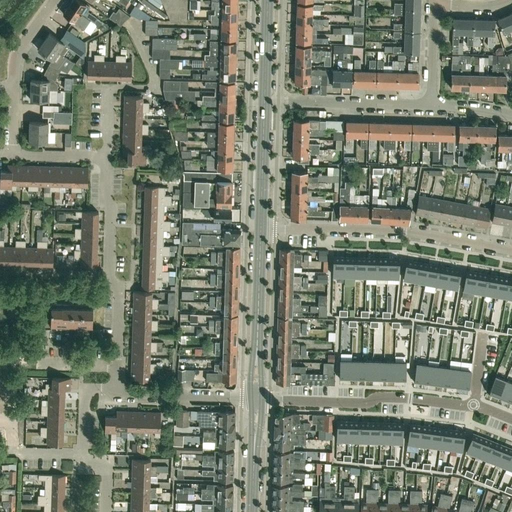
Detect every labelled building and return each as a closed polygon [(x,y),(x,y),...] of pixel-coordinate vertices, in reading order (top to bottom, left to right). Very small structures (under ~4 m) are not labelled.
[(72,0),(69,6),(88,19),(90,20),(94,23),(97,18),(87,11),(90,8),(78,0),(72,0)] [(160,0),(162,3),(170,20),(171,21),(186,22),(187,0),(160,0)] [(420,9),(420,0),(405,0),(405,3),(394,3),(394,9),(420,9)] [(222,10),(238,11),(238,5),(237,5),(237,2),(211,1),(211,6),(215,6),(215,10),(222,10)] [(296,8),(296,14),(312,14),(312,10),(323,10),(323,5),(297,4),(297,8),(296,8)] [(352,16),(356,16),(362,16),(363,16),(363,5),(352,5),(352,16)] [(88,19),(69,6),(63,14),(75,22),(74,23),(81,28),(85,23),(87,25),(90,20),(88,19)] [(110,19),(117,24),(119,25),(122,27),(126,21),(130,17),(119,8),(115,14),(114,13),(110,19)] [(405,15),(405,19),(420,20),(420,9),(394,9),(394,14),(405,15)] [(211,15),(211,20),(237,20),(237,17),(238,17),(238,11),(222,10),(221,15),(211,15)] [(328,24),(328,19),(323,19),(312,19),(312,14),(296,14),(296,20),(297,20),(297,23),(322,24),(328,24)] [(511,29),(511,25),(507,15),(498,19),(508,43),(511,41),(511,37),(509,30),(511,29)] [(463,19),(453,18),(452,45),(452,54),(457,54),(457,45),(458,45),(458,33),(463,34),(463,19)] [(420,20),(405,19),(405,24),(393,23),(393,29),(419,30),(420,20)] [(474,19),(463,19),(463,34),(467,34),(467,45),(473,45),(474,19)] [(484,19),(474,19),(473,45),(478,45),(479,34),(483,34),(484,19)] [(484,19),(483,34),(488,34),(487,45),(493,46),(494,20),(484,19)] [(221,25),(221,29),(237,29),(238,24),(237,24),(237,20),(211,20),(210,25),(221,25)] [(295,33),(316,34),(316,29),(322,29),(322,24),(297,23),(297,27),(296,27),(295,33)] [(158,28),(145,27),(145,35),(158,35),(158,28)] [(237,35),(237,29),(221,29),(216,29),(216,34),(210,34),(210,39),(236,39),(236,35),(237,35)] [(50,33),(44,41),(63,55),(69,47),(71,48),(72,48),(84,57),(84,42),(79,38),(68,31),(65,36),(66,37),(62,42),(50,33)] [(404,42),(419,43),(419,32),(393,31),(393,37),(404,38),(404,42)] [(322,38),(316,38),(316,34),(295,33),(295,38),(296,38),(296,42),(322,43),(328,43),(328,39),(322,38)] [(362,44),(362,35),(353,35),(352,35),(351,44),(362,44)] [(153,38),(152,49),(166,49),(167,44),(178,44),(178,39),(158,39),(153,38)] [(52,59),(49,64),(58,68),(66,57),(63,55),(44,41),(38,50),(52,59)] [(216,51),(237,51),(237,46),(236,45),(236,42),(210,41),(210,46),(216,47),(216,51)] [(419,53),(419,43),(404,42),(404,47),(393,47),(392,52),(419,53)] [(311,46),(296,45),(296,46),(295,46),(295,51),(296,52),(296,55),(327,56),(331,56),(331,51),(321,51),(311,51),(311,46)] [(152,58),(160,59),(171,59),(171,50),(166,50),(166,49),(152,49),(152,58)] [(237,51),(216,51),(215,55),(204,55),(204,60),(235,61),(235,57),(237,57),(237,51)] [(87,77),(98,77),(99,54),(94,54),(94,61),(88,61),(87,77)] [(99,54),(98,77),(109,78),(110,61),(104,61),(104,55),(99,54)] [(116,62),(110,61),(109,78),(120,78),(121,55),(116,55),(116,62)] [(121,55),(120,78),(131,78),(132,62),(126,62),(126,55),(121,55)] [(295,59),(294,64),(311,65),(311,60),(321,61),(327,61),(327,56),(296,55),(296,59),(295,59)] [(492,75),(488,75),(487,89),(496,90),(497,64),(497,55),(493,55),(492,75)] [(497,55),(497,64),(496,90),(505,90),(506,75),(506,69),(511,69),(511,64),(509,57),(508,56),(497,55)] [(451,88),(460,89),(461,57),(452,56),(451,74),(451,88)] [(470,64),(470,57),(461,57),(460,89),(469,89),(470,74),(465,74),(465,64),(470,64)] [(479,57),(470,57),(470,64),(474,64),(474,74),(470,74),(469,89),(478,89),(479,57)] [(487,89),(488,75),(483,75),(484,57),(479,57),(478,89),(487,89)] [(174,59),(171,59),(160,59),(159,68),(160,68),(170,69),(173,69),(174,59)] [(343,59),(342,59),(337,59),(337,70),(332,70),(332,75),(328,75),(327,75),(326,85),(333,85),(333,86),(338,86),(338,85),(342,85),(343,59)] [(347,59),(343,59),(342,85),(345,85),(345,86),(351,86),(351,85),(352,85),(352,71),(347,70),(347,59)] [(235,61),(204,60),(204,66),(220,67),(220,70),(236,70),(236,64),(235,64),(235,61)] [(364,86),(364,71),(360,71),(360,60),(354,60),(353,85),(364,86)] [(369,71),(364,71),(364,86),(374,86),(375,60),(369,60),(369,71)] [(387,86),(387,72),(383,71),(383,60),(377,60),(377,86),(387,86)] [(392,72),(387,72),(387,86),(397,87),(398,61),(392,60),(392,72)] [(408,87),(408,72),(403,72),(404,61),(398,61),(397,87),(408,87)] [(412,72),(408,72),(408,87),(418,87),(419,61),(416,61),(413,61),(412,72)] [(49,64),(47,69),(58,75),(61,70),(58,68),(49,64)] [(295,74),(327,75),(328,75),(329,70),(310,70),(311,65),(294,64),(294,70),(295,70),(295,74)] [(55,82),(55,80),(58,75),(47,69),(44,74),(47,76),(47,80),(31,80),(31,90),(58,91),(58,84),(55,82)] [(236,76),(236,70),(220,70),(208,69),(208,74),(202,74),(202,79),(235,80),(235,76),(236,76)] [(310,84),(326,85),(327,75),(295,74),(295,77),(294,77),(294,83),(295,83),(295,84),(310,84)] [(64,76),(62,87),(73,89),(75,78),(64,76)] [(163,80),(163,90),(184,91),(188,91),(188,81),(163,80)] [(205,82),(205,87),(215,87),(215,92),(235,92),(236,86),(235,86),(235,82),(205,82)] [(57,102),(58,91),(31,90),(31,100),(48,100),(48,101),(57,102)] [(187,100),(195,101),(195,91),(165,90),(165,98),(165,100),(175,100),(187,100)] [(203,96),(203,100),(234,101),(234,98),(235,98),(235,92),(215,92),(215,96),(203,96)] [(124,95),(124,107),(148,108),(149,102),(142,102),(142,96),(124,95)] [(175,108),(175,100),(165,100),(164,100),(167,108),(175,108)] [(219,106),(219,110),(235,111),(235,105),(234,105),(234,101),(203,100),(202,105),(219,106)] [(124,107),(124,118),(142,118),(142,112),(148,112),(148,108),(124,107)] [(202,119),(208,120),(234,120),(234,117),(235,117),(235,111),(219,110),(219,115),(202,114),(202,119)] [(124,118),(123,127),(148,128),(148,124),(141,124),(142,118),(124,118)] [(293,129),(325,130),(326,121),(294,120),(293,120),(293,126),(294,126),(293,129)] [(173,131),(186,131),(186,121),(173,121),(173,131)] [(343,131),(344,121),(326,121),(325,130),(326,130),(338,130),(343,131)] [(356,137),(357,122),(346,121),(346,148),(351,148),(352,137),(356,137)] [(30,122),(29,132),(48,132),(48,122),(30,122)] [(219,127),(219,132),(234,132),(234,127),(233,127),(233,123),(202,122),(201,127),(219,127)] [(367,122),(357,122),(356,137),(361,137),(360,148),(366,148),(367,122)] [(374,148),(375,138),(375,137),(379,137),(380,122),(369,122),(369,148),(374,148)] [(390,123),(380,122),(379,137),(384,138),(383,149),(389,149),(390,123)] [(395,149),(395,138),(400,138),(400,123),(390,123),(389,149),(395,149)] [(411,123),(400,123),(400,138),(404,138),(404,149),(410,149),(411,123)] [(418,150),(418,139),(423,139),(423,124),(413,123),(412,149),(418,150)] [(433,124),(423,124),(423,139),(427,139),(427,150),(433,150),(433,124)] [(444,124),(433,124),(433,150),(438,150),(439,139),(443,139),(444,124)] [(454,124),(444,124),(443,139),(447,139),(447,151),(453,151),(454,124)] [(467,168),(468,168),(468,161),(467,161),(468,151),(469,125),(459,124),(459,139),(463,139),(462,156),(458,155),(458,165),(467,165),(467,168)] [(473,140),(477,140),(477,125),(469,125),(468,151),(473,151),(473,140)] [(486,163),(487,125),(477,125),(477,140),(481,140),(481,151),(481,163),(486,163)] [(487,125),(486,163),(486,166),(496,166),(496,160),(490,160),(490,151),(491,141),(495,141),(496,126),(487,125)] [(123,127),(123,139),(141,140),(141,134),(148,134),(148,128),(123,127)] [(292,133),(292,139),(308,139),(309,135),(319,135),(326,135),(326,130),(325,130),(293,129),(293,133),(292,133)] [(48,132),(29,132),(29,142),(48,142),(48,132)] [(208,141),(233,142),(233,138),(234,138),(234,132),(219,132),(208,132),(208,136),(208,141)] [(498,150),(503,150),(502,161),(507,161),(507,150),(508,135),(498,135),(498,150)] [(123,139),(123,151),(146,152),(146,151),(147,151),(147,146),(141,146),(141,140),(123,139)] [(293,144),(293,148),(319,149),(319,144),(308,144),(308,139),(292,139),(292,144),(293,144)] [(218,146),(218,151),(234,151),(234,145),(233,145),(233,142),(208,141),(208,146),(218,146)] [(184,149),(187,154),(194,150),(191,144),(184,149)] [(319,150),(319,149),(293,148),(293,152),(292,152),(292,157),(293,157),(293,158),(298,158),(298,164),(308,164),(309,158),(308,158),(308,153),(319,153),(318,154),(332,155),(332,150),(319,150)] [(128,162),(128,166),(135,166),(135,162),(146,162),(146,152),(123,151),(122,154),(128,155),(127,162),(128,162)] [(207,155),(207,160),(232,160),(232,157),(233,157),(234,151),(218,151),(211,151),(211,155),(207,155)] [(192,169),(192,163),(192,160),(184,160),(184,169),(192,169)] [(232,164),(232,160),(207,160),(207,164),(208,165),(218,165),(218,170),(232,171),(232,169),(233,169),(233,164),(232,164)] [(11,195),(12,165),(8,165),(7,170),(1,170),(0,188),(6,188),(6,195),(11,195)] [(23,165),(12,165),(11,195),(12,195),(12,190),(16,190),(17,183),(22,183),(23,165)] [(34,166),(23,165),(22,183),(28,184),(28,190),(33,190),(34,166)] [(38,184),(44,184),(45,166),(34,166),(33,190),(38,191),(38,184)] [(55,191),(55,166),(45,166),(44,184),(50,184),(50,191),(55,191)] [(60,184),(65,185),(66,167),(55,166),(55,191),(59,191),(60,184)] [(76,192),(77,167),(66,167),(65,185),(71,185),(71,191),(76,192)] [(88,167),(77,167),(76,192),(81,192),(81,185),(87,185),(88,167)] [(184,176),(184,193),(183,209),(187,209),(202,209),(202,204),(231,205),(232,173),(207,172),(183,171),(184,176)] [(292,178),(292,181),(317,182),(325,182),(338,183),(338,176),(318,175),(317,177),(307,177),(307,172),(292,171),(292,172),(291,172),(291,178),(292,178)] [(291,185),(291,191),(307,191),(307,186),(325,187),(325,183),(325,182),(317,182),(292,181),(292,185),(291,185)] [(340,197),(340,205),(339,220),(340,220),(340,221),(345,221),(345,220),(349,220),(349,194),(350,188),(350,182),(345,182),(344,197),(340,197)] [(145,186),(144,199),(171,200),(171,195),(164,195),(164,187),(145,186)] [(359,195),(354,195),(354,188),(350,188),(349,194),(349,220),(352,220),(352,221),(358,221),(359,206),(359,195)] [(291,200),(307,200),(325,201),(325,196),(306,195),(307,191),(291,191),(290,196),(291,196),(291,200)] [(363,195),(363,196),(363,201),(363,206),(359,206),(358,221),(364,221),(364,220),(368,221),(368,195),(363,195)] [(427,216),(431,198),(419,195),(415,214),(427,216)] [(374,222),(380,222),(381,207),(377,206),(377,196),(372,196),(372,201),(371,221),(374,221),(374,222)] [(386,207),(381,207),(380,222),(386,223),(386,222),(390,222),(391,197),(386,196),(386,200),(386,207)] [(399,223),(400,208),(396,208),(396,200),(396,197),(391,197),(390,222),(393,222),(393,223),(399,223)] [(406,209),(400,208),(399,223),(405,224),(405,223),(409,223),(412,200),(413,198),(408,198),(407,201),(406,209)] [(443,200),(431,198),(427,216),(439,218),(443,200)] [(171,205),(171,200),(144,199),(144,212),(164,212),(165,205),(171,205)] [(291,206),(291,209),(317,210),(317,205),(306,204),(307,200),(291,200),(290,200),(290,206),(291,206)] [(443,200),(439,218),(451,221),(455,202),(443,200)] [(467,204),(455,202),(451,221),(463,223),(467,204)] [(475,225),(478,207),(467,204),(463,223),(475,225)] [(492,222),(504,224),(507,206),(495,204),(492,222)] [(490,209),(478,207),(475,225),(487,227),(490,209)] [(205,215),(207,215),(214,216),(214,221),(231,221),(231,210),(203,209),(203,212),(205,212),(205,215)] [(317,210),(291,209),(291,213),(290,213),(290,218),(291,218),(291,219),(306,219),(306,215),(325,215),(325,210),(317,210)] [(82,217),(82,222),(98,223),(98,212),(76,211),(76,217),(82,217)] [(144,212),(144,224),(170,225),(171,221),(164,220),(164,212),(144,212)] [(97,234),(98,223),(82,222),(81,228),(75,228),(75,233),(97,234)] [(240,245),(241,229),(194,228),(194,222),(183,222),(182,233),(182,244),(240,245)] [(170,225),(144,224),(143,237),(164,238),(164,230),(170,230),(170,225)] [(81,238),(81,244),(97,245),(97,234),(75,233),(75,238),(81,238)] [(143,237),(143,250),(170,251),(170,246),(163,245),(164,238),(143,237)] [(0,239),(0,262),(9,263),(10,247),(4,246),(4,240),(0,239)] [(10,247),(9,263),(20,263),(21,240),(16,240),(16,247),(10,247)] [(20,263),(31,264),(31,247),(26,247),(26,240),(21,240),(20,263)] [(31,247),(31,264),(42,264),(43,241),(37,241),(37,248),(31,247)] [(43,241),(42,264),(53,264),(53,248),(47,248),(47,241),(43,241)] [(74,250),(74,255),(97,256),(97,245),(81,244),(81,250),(74,250)] [(217,258),(226,258),(240,259),(240,247),(226,247),(226,252),(218,252),(217,258)] [(280,249),(280,260),(294,260),(302,260),(302,254),(294,254),(294,249),(280,249)] [(170,251),(143,250),(143,263),(163,263),(163,255),(170,256),(170,251)] [(320,250),(319,260),(328,260),(328,250),(320,250)] [(81,260),(80,266),(96,267),(97,256),(74,255),(74,260),(81,260)] [(333,256),(333,275),(344,276),(345,257),(333,256)] [(345,257),(344,276),(355,276),(355,257),(345,257)] [(355,257),(355,276),(366,276),(366,257),(355,257)] [(366,257),(366,276),(377,277),(377,258),(366,257)] [(226,269),(239,269),(240,259),(226,258),(217,258),(217,265),(220,265),(226,266),(226,269)] [(377,258),(377,277),(387,277),(388,258),(377,258)] [(388,258),(387,277),(399,277),(399,258),(388,258)] [(280,260),(279,271),(293,271),(293,267),(301,267),(302,260),(294,260),(280,260)] [(407,260),(403,278),(414,280),(418,262),(407,260)] [(418,262),(414,280),(425,282),(428,264),(418,262)] [(163,263),(143,263),(142,275),(169,276),(169,275),(169,271),(162,271),(163,263)] [(428,264),(425,282),(436,284),(439,265),(428,264)] [(439,265),(436,284),(446,286),(450,267),(439,265)] [(450,267),(446,286),(457,288),(461,269),(450,267)] [(217,280),(225,280),(239,280),(239,269),(226,269),(225,274),(219,274),(217,274),(217,280)] [(466,270),(463,289),(474,291),(478,272),(466,270)] [(279,271),(279,282),(293,282),(301,282),(301,276),(293,276),(293,271),(279,271)] [(333,284),(332,272),(311,273),(312,285),(333,284)] [(478,272),(474,291),(485,293),(488,274),(478,272)] [(488,274),(485,293),(496,295),(499,276),(488,274)] [(169,276),(142,275),(142,288),(162,289),(162,281),(169,281),(169,276)] [(499,276),(496,295),(506,297),(509,278),(499,276)] [(225,287),(225,291),(239,291),(239,280),(225,280),(217,280),(217,287),(225,287)] [(279,282),(279,293),(293,293),(293,289),(301,289),(301,282),(293,282),(279,282)] [(216,302),(225,302),(238,302),(239,291),(225,291),(225,296),(216,296),(216,302)] [(134,302),(158,303),(158,299),(152,298),(152,292),(134,292),(134,302)] [(279,293),(278,304),(300,304),(300,298),(292,298),(293,293),(279,293)] [(319,295),(318,305),(327,305),(327,296),(319,295)] [(499,312),(506,312),(507,300),(500,300),(499,312)] [(134,302),(133,313),(151,314),(151,308),(158,309),(158,303),(134,302)] [(238,302),(225,302),(216,302),(216,309),(224,310),(224,313),(238,314),(238,302)] [(52,326),(54,326),(54,304),(41,303),(41,329),(52,329),(52,326)] [(54,326),(66,326),(67,304),(54,304),(54,326)] [(66,326),(79,327),(80,304),(67,304),(66,326)] [(79,327),(92,327),(93,308),(95,308),(95,305),(80,304),(79,327)] [(278,304),(278,315),(292,315),(300,315),(301,315),(301,311),(306,311),(308,311),(308,305),(306,305),(300,304),(278,304)] [(318,305),(319,305),(319,316),(327,317),(327,305),(318,305)] [(151,314),(133,313),(133,324),(157,325),(158,320),(151,320),(151,314)] [(215,326),(224,326),(238,327),(238,316),(224,315),(224,320),(215,320),(215,326)] [(278,317),(278,328),(292,329),(300,329),(300,322),(292,322),(292,317),(278,317)] [(133,324),(133,335),(151,336),(151,330),(157,330),(157,325),(133,324)] [(223,333),(223,337),(237,338),(238,327),(224,326),(215,326),(215,333),(223,333)] [(278,328),(277,339),(291,340),(291,335),(299,335),(300,332),(300,329),(292,329),(278,328)] [(487,334),(486,348),(499,349),(500,335),(487,334)] [(151,336),(133,335),(132,346),(157,347),(157,342),(150,342),(151,336)] [(215,348),(223,349),(237,349),(237,338),(223,337),(223,342),(215,342),(215,348)] [(277,339),(277,350),(291,351),(299,351),(299,344),(291,344),(291,340),(277,339)] [(132,346),(132,357),(150,358),(150,352),(157,352),(157,347),(132,346)] [(223,355),(223,360),(237,360),(237,349),(223,349),(215,348),(215,355),(217,355),(223,355)] [(277,350),(277,361),(291,362),(291,357),(299,357),(299,351),(291,351),(277,350)] [(132,357),(132,368),(156,369),(156,364),(150,363),(150,358),(132,357)] [(214,364),(214,370),(218,371),(236,371),(237,360),(223,360),(223,364),(214,364)] [(340,360),(340,379),(351,379),(352,360),(340,360)] [(352,360),(351,379),(362,379),(362,361),(352,360)] [(277,361),(276,373),(298,373),(300,373),(305,373),(305,366),(290,366),(291,362),(277,361)] [(362,361),(362,379),(373,380),(373,361),(362,361)] [(373,361),(373,380),(383,380),(384,361),(373,361)] [(384,361),(383,380),(394,380),(395,361),(384,361)] [(395,361),(394,380),(405,381),(406,362),(395,361)] [(324,363),(323,374),(328,374),(334,374),(334,363),(329,363),(324,363)] [(417,363),(414,382),(425,383),(427,365),(417,363)] [(427,365),(425,383),(436,385),(438,366),(427,365)] [(438,366),(436,385),(447,386),(449,367),(438,366)] [(449,367),(447,386),(458,388),(460,369),(449,367)] [(156,369),(132,368),(131,379),(149,380),(149,373),(156,374),(156,369)] [(177,380),(184,381),(194,381),(194,370),(177,369),(177,380)] [(460,369),(458,388),(469,389),(471,370),(460,369)] [(222,381),(236,382),(236,371),(218,371),(219,373),(208,372),(206,373),(206,381),(222,381)] [(276,373),(276,383),(290,384),(290,383),(306,384),(328,385),(329,385),(335,385),(335,374),(334,374),(328,374),(323,374),(305,373),(300,373),(298,373),(276,373)] [(495,376),(488,394),(499,398),(506,380),(495,376)] [(71,378),(53,378),(52,384),(46,384),(46,388),(70,389),(71,378)] [(511,382),(506,380),(499,398),(509,402),(511,393),(511,382)] [(49,394),(48,399),(65,400),(65,390),(70,390),(70,389),(46,388),(42,388),(42,394),(49,394)] [(42,405),(41,410),(64,411),(65,400),(48,399),(48,405),(42,405)] [(48,421),(64,422),(64,411),(41,410),(41,415),(48,415),(48,421)] [(117,411),(117,417),(116,439),(117,439),(117,436),(121,436),(122,429),(127,429),(128,412),(117,411)] [(177,411),(176,426),(188,426),(188,411),(177,411)] [(215,427),(235,428),(235,412),(219,412),(197,411),(197,421),(199,421),(199,426),(206,427),(215,427)] [(133,436),(138,436),(139,412),(128,412),(127,429),(133,430),(133,436)] [(139,412),(138,436),(149,437),(149,430),(149,412),(139,412)] [(155,437),(160,437),(161,413),(149,412),(149,430),(155,430),(155,437)] [(275,413),(275,429),(294,429),(311,430),(311,423),(304,423),(304,424),(299,424),(299,414),(291,414),(275,413)] [(324,415),(324,430),(331,430),(333,430),(334,415),(333,415),(326,415),(324,415)] [(116,439),(117,417),(106,416),(105,432),(111,432),(111,439),(116,439)] [(41,427),(41,432),(63,433),(64,422),(48,421),(48,427),(41,427)] [(337,421),(337,440),(348,440),(349,421),(337,421)] [(349,421),(348,440),(359,440),(359,421),(349,421)] [(359,421),(359,440),(370,441),(370,422),(359,421)] [(370,422),(370,441),(380,441),(381,422),(370,422)] [(381,422),(380,441),(391,441),(392,423),(381,422)] [(392,423),(391,441),(402,442),(403,423),(392,423)] [(410,424),(408,443),(419,444),(421,425),(410,424)] [(421,425),(419,444),(429,445),(432,427),(421,425)] [(203,436),(234,437),(235,428),(215,427),(215,432),(203,432),(203,436)] [(432,427),(429,445),(440,447),(443,428),(432,427)] [(443,428),(440,447),(451,448),(453,430),(443,428)] [(275,429),(274,438),(306,439),(306,434),(294,434),(294,429),(275,429)] [(453,430),(451,448),(462,450),(465,431),(453,430)] [(322,431),(322,440),(332,440),(332,431),(331,431),(322,431)] [(47,443),(63,444),(63,433),(41,432),(41,437),(47,437),(47,443)] [(473,433),(466,450),(477,455),(484,437),(473,433)] [(184,436),(174,435),(173,447),(183,447),(184,436)] [(234,447),(234,437),(203,436),(203,442),(215,442),(215,446),(234,447)] [(484,437),(477,455),(487,459),(494,441),(484,437)] [(274,438),(274,448),(294,449),(294,444),(305,444),(306,439),(274,438)] [(494,441),(487,459),(497,463),(504,445),(494,441)] [(511,448),(504,445),(497,463),(507,467),(511,453),(511,448)] [(202,449),(182,448),(175,448),(175,459),(179,459),(179,452),(202,453),(202,449)] [(202,460),(234,461),(234,451),(214,451),(214,455),(203,455),(202,460)] [(274,452),(274,462),(305,463),(305,458),(305,451),(296,451),(294,452),(274,452)] [(133,459),(132,470),(157,470),(157,466),(150,466),(151,459),(133,459)] [(182,469),(182,460),(175,460),(174,469),(182,469)] [(214,470),(233,471),(234,461),(202,460),(202,464),(214,465),(214,470)] [(274,462),(273,472),(293,472),(293,468),(305,468),(305,467),(305,463),(274,462)] [(157,476),(157,471),(157,470),(132,470),(132,481),(150,481),(150,476),(157,476)] [(233,480),(233,471),(214,470),(202,470),(202,475),(214,476),(214,480),(233,480)] [(201,471),(190,471),(190,479),(201,479),(201,471)] [(273,472),(273,481),(293,482),(293,477),(304,478),(305,473),(293,472),(273,472)] [(45,480),(45,487),(65,488),(65,475),(39,474),(39,480),(45,480)] [(132,481),(132,492),(156,492),(156,487),(150,487),(150,481),(132,481)] [(319,497),(318,511),(328,511),(330,485),(330,482),(325,482),(324,497),(319,497)] [(201,493),(201,494),(233,495),(233,485),(213,484),(213,489),(201,489),(201,493)] [(273,485),(273,495),(304,496),(304,491),(292,491),(292,486),(273,485)] [(330,485),(328,511),(338,511),(339,497),(335,497),(335,486),(330,485)] [(339,497),(338,511),(348,511),(349,486),(344,486),(344,497),(339,497)] [(349,486),(348,511),(358,511),(359,498),(354,498),(355,486),(349,486)] [(38,495),(38,500),(64,500),(65,488),(45,487),(45,495),(38,495)] [(8,501),(15,501),(15,489),(2,489),(2,495),(8,495),(8,501)] [(361,502),(360,511),(371,511),(372,503),(372,489),(367,489),(366,503),(361,502)] [(372,503),(371,511),(382,511),(383,503),(378,503),(378,489),(372,489),(372,503)] [(383,503),(382,511),(393,511),(394,503),(394,490),(388,489),(388,503),(383,503)] [(394,503),(393,511),(404,511),(405,504),(400,504),(400,490),(394,490),(394,503)] [(405,504),(404,511),(415,511),(416,504),(416,490),(410,490),(410,504),(405,504)] [(416,504),(415,511),(426,511),(427,504),(421,504),(422,490),(416,490),(416,504)] [(131,503),(149,503),(149,497),(156,497),(156,492),(132,492),(131,503)] [(499,501),(501,495),(492,492),(490,498),(499,501)] [(432,505),(430,511),(441,511),(443,508),(446,494),(440,493),(437,506),(432,505)] [(232,504),(233,495),(201,494),(201,499),(213,499),(213,504),(232,504)] [(443,508),(441,511),(453,511),(454,510),(449,509),(452,496),(446,494),(443,508)] [(273,495),(272,505),(304,506),(304,501),(292,500),(292,496),(304,496),(273,495)] [(454,510),(453,511),(464,511),(468,499),(462,498),(458,511),(454,510)] [(464,511),(470,511),(473,501),(468,499),(464,511)] [(38,500),(38,505),(44,505),(44,511),(63,511),(64,500),(38,500)] [(131,503),(131,511),(155,511),(156,509),(149,509),(149,503),(131,503)] [(232,511),(232,504),(213,504),(201,503),(200,511),(232,511)]
